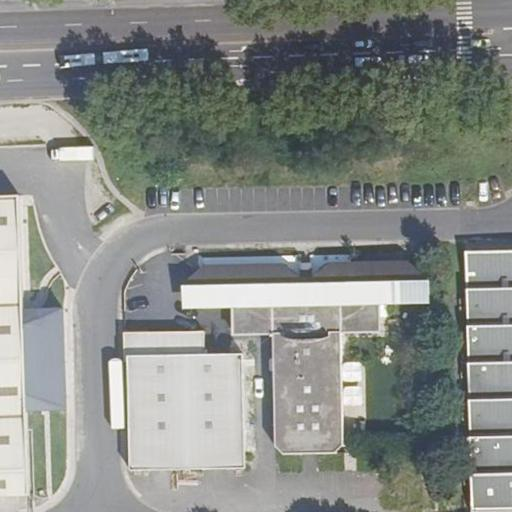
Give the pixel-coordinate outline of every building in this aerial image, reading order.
[(0,497),(33,496),(28,413),(68,411),(65,310),(24,311),(18,199),(0,199),(0,497)] [(511,249),(465,250),(466,292),(468,292),(470,511),(511,511),(511,249)] [(301,265),(215,265),(204,275),(206,310),(237,310),(237,338),(276,337),(279,449),(290,458),(341,457),(347,448),(346,337),(385,335),(385,307),(415,307),(421,300),(420,270),(413,262),(337,264),(332,268),(328,274),(327,288),(325,288),(325,281),(310,281),(310,289),(308,289),(307,276),(305,268),(301,265)] [(133,357),(137,357),(137,337),(203,337),(203,333),(132,333),(133,357)] [(137,337),(137,357),(133,357),(133,362),(136,361),(139,471),(253,471),(246,357),(207,357),(208,333),(203,333),(203,337),(137,337)] [(351,362),(350,405),(365,406),(366,362),(351,362)]
